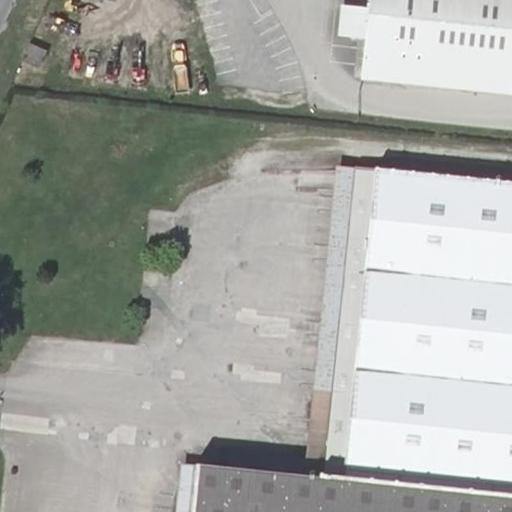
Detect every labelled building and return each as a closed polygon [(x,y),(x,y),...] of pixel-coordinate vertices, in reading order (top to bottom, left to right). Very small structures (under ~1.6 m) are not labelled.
[(364,35),(360,78),(508,95),(511,54),(511,0),(368,0),(367,11),(342,8),(339,33),(364,35)] [(30,43),(23,58),(40,64),(45,49),(30,43)] [(342,310),(325,464),(309,464),(195,450),(188,511),(511,511),(511,180),(358,165),(347,263),(342,310)] [(358,165),(338,166),(309,464),(325,464),(342,310),(347,263),(358,165)] [(173,511),(188,511),(195,450),(180,449),(173,511)]
